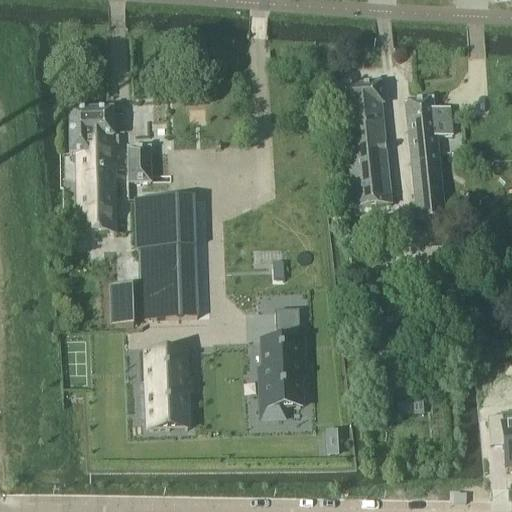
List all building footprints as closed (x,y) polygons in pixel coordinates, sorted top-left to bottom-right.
[(331,91),(333,111),(342,111),(352,211),(390,208),(380,107),(381,107),(379,86),(331,91)] [(448,115),(432,116),(431,102),(403,105),(416,225),(443,222),(435,140),(450,139),(448,115)] [(109,114),(66,115),(67,158),(74,158),(76,238),(112,237),(110,149),(117,149),(117,140),(110,140),(109,114)] [(126,152),(126,187),(148,187),(147,151),(126,152)] [(165,203),(133,204),(135,253),(138,253),(140,323),(174,322),(171,252),(167,252),(165,203)] [(281,266),(271,266),(272,282),(282,282),(281,266)] [(460,278),(455,279),(457,298),(472,296),(470,284),(461,285),(460,278)] [(437,285),(414,286),(417,323),(440,322),(437,285)] [(131,290),(110,290),(111,330),(132,330),(131,290)] [(396,349),(414,347),(410,302),(371,305),(375,363),(397,362),(396,349)] [(274,344),(262,345),(263,388),(262,388),(263,423),(283,422),(282,413),(299,412),(297,384),(301,383),(300,343),(298,343),(298,342),(297,314),(273,315),(274,343),(274,344)] [(181,357),(140,359),(140,364),(142,363),(142,361),(144,361),(144,363),(148,362),(148,361),(151,361),(152,385),(146,385),(148,435),(168,435),(184,434),(186,434),(186,432),(185,425),(183,371),(181,371),(181,357)] [(397,407),(397,418),(422,416),(421,405),(397,407)] [(500,421),(486,422),(489,449),(502,448),(505,476),(511,475),(511,414),(499,415),(500,421)]
